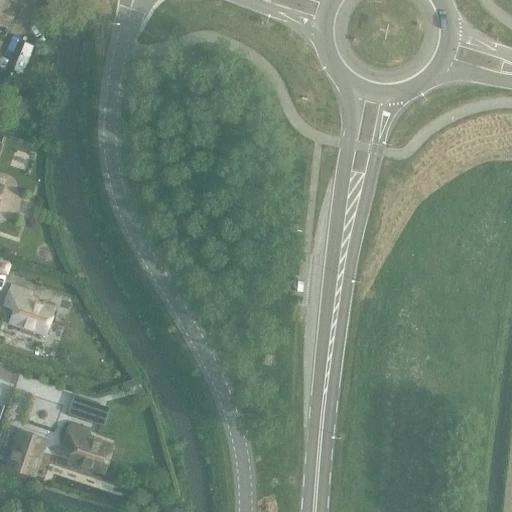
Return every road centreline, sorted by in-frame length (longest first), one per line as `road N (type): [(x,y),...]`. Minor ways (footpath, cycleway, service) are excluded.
road 1 (unclassified): [(245,511),(226,398),(133,232),(114,181),(111,103),(130,18)]
road 2 (secondary): [(314,511),(343,251)]
road 3 (secondary): [(355,87),(343,251)]
road 4 (secondary): [(343,251),(390,96)]
